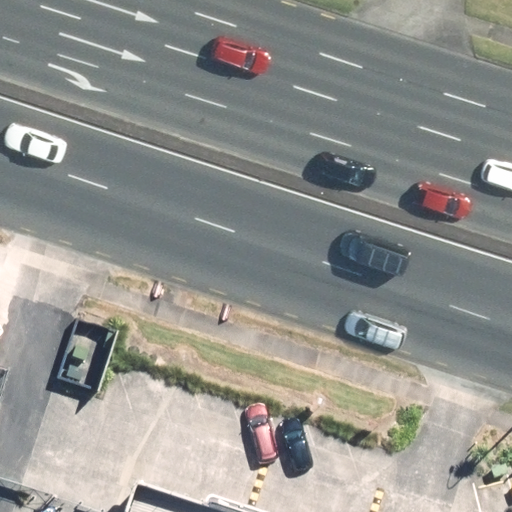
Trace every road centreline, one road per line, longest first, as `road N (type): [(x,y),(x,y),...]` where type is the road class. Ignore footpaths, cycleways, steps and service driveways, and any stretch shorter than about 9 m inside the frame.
road 1 (primary): [(511,326),(0,151)]
road 2 (primary): [(68,0),(511,147)]
road 3 (unknown): [(9,511),(40,425),(325,511)]
